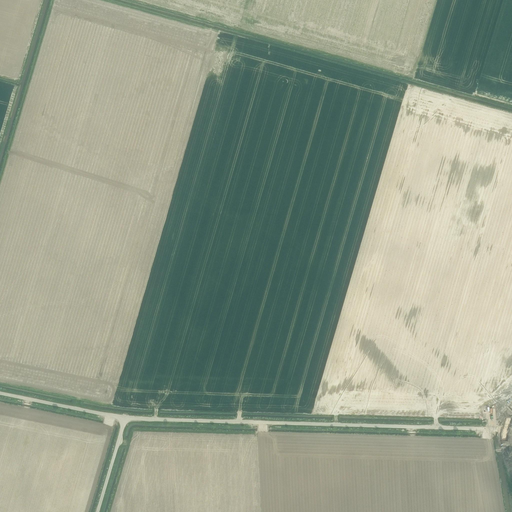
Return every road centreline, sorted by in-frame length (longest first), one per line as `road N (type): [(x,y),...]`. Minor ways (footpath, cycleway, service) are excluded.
road 1 (unclassified): [(511,430),(125,419)]
road 2 (unclassified): [(125,419),(0,394)]
